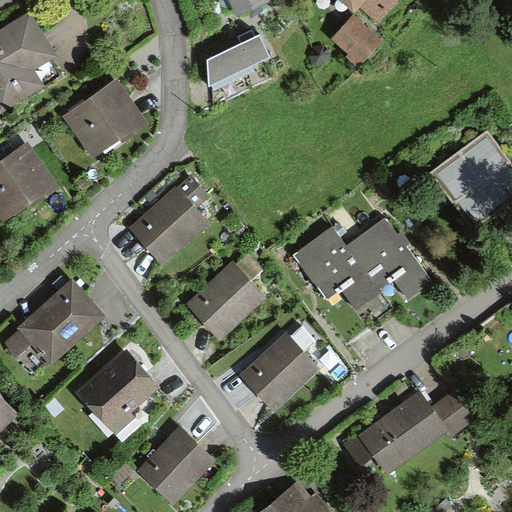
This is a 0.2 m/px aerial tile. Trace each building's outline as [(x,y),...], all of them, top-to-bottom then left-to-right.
[(224,0),(232,18),(259,7),(256,0),(224,0)] [(335,0),(349,13),(357,5),(373,21),(392,1),(390,0),(335,0)] [(31,22),(0,39),(0,109),(3,115),(43,92),(33,75),(55,62),(31,22)] [(375,48),(350,25),(331,45),(355,68),(375,48)] [(259,43),(209,65),(211,87),(268,63),(259,43)] [(143,127),(115,87),(71,118),(100,158),(143,127)] [(511,171),(487,136),(429,177),(473,239),(511,211),(511,171)] [(51,191),(27,152),(0,168),(0,210),(5,219),(51,191)] [(189,183),(131,233),(156,261),(196,226),(185,214),(202,199),(189,183)] [(342,249),(329,230),(291,257),(324,304),(336,296),(348,313),(390,283),(405,305),(430,288),(404,250),(408,247),(400,236),(396,238),(383,220),(342,249)] [(245,257),(188,307),(212,336),(253,301),(242,288),(259,273),(245,257)] [(25,331),(52,365),(101,324),(73,291),(25,331)] [(301,328),(243,377),(268,406),(309,371),(298,358),(315,344),(301,328)] [(87,403),(117,433),(158,392),(127,362),(87,403)] [(414,398),(343,449),(357,470),(376,456),(387,473),(444,433),(450,441),(469,427),(449,399),(426,415),(414,398)] [(0,431),(14,416),(0,403),(0,431)] [(182,437),(142,474),(173,507),(213,471),(182,437)] [(312,511),(295,491),(268,511),(312,511)]
